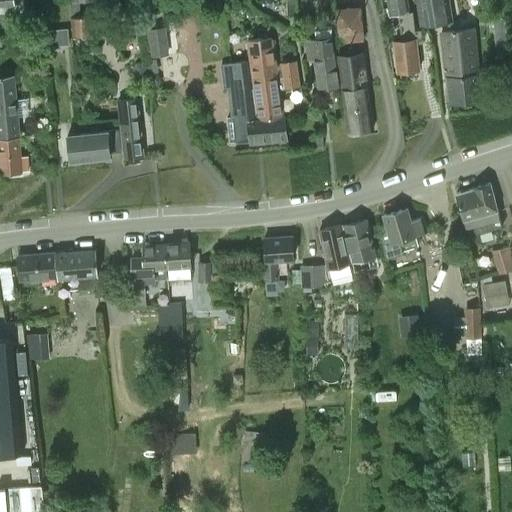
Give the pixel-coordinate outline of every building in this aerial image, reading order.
[(70,0),(71,16),(72,37),(92,35),(91,15),(80,16),(80,0),(81,0),(88,0),(89,4),(100,3),(99,0),(70,0)] [(297,15),(295,0),(285,0),(287,9),(285,9),(286,16),(297,15)] [(402,12),(404,32),(405,40),(394,41),(397,72),(420,69),(417,44),(424,43),(423,30),(416,31),(414,11),(410,12),(409,0),(389,0),(391,13),(402,12)] [(418,0),(423,25),(453,19),(450,0),(418,0)] [(339,43),(364,40),(361,6),(335,8),(339,43)] [(443,31),(446,67),(449,103),(481,101),(474,29),(443,31)] [(247,40),(253,80),(297,74),(295,61),(275,64),(272,40),(269,37),(247,40)] [(339,86),(333,40),(332,37),(304,39),(307,62),(315,61),(319,88),(339,86)] [(340,57),(344,94),(349,135),(372,132),(363,54),(349,56),(349,52),(344,52),(345,56),(340,57)] [(285,117),(259,119),(255,120),(246,61),(221,65),(225,88),(230,87),(236,142),(250,140),(251,143),(287,140),(285,117)] [(253,80),(259,119),(285,117),(285,116),(283,117),(279,89),(299,85),(297,74),(253,80)] [(0,173),(28,172),(27,157),(20,158),(14,75),(0,76),(0,173)] [(124,160),(143,158),(139,115),(137,96),(117,98),(120,118),(124,160)] [(70,161),(110,157),(110,153),(121,152),(119,130),(99,132),(99,127),(89,128),(90,133),(67,135),(70,161)] [(468,235),(502,226),(490,181),(473,186),(473,187),(457,191),(468,235)] [(399,238),(415,233),(415,232),(426,229),(422,216),(411,220),(407,207),(383,213),(388,229),(379,232),(387,258),(404,253),(399,238)] [(376,253),(369,228),(366,218),(343,223),(352,258),(376,253)] [(320,229),(327,262),(328,265),(329,265),(333,291),(354,286),(349,260),(350,260),(341,223),(320,229)] [(264,279),(279,278),(278,258),(293,257),(292,235),(264,237),(265,258),(263,258),(264,279)] [(166,242),(168,265),(168,280),(191,278),(190,264),(189,241),(182,241),(166,242)] [(132,256),(133,281),(154,280),(167,278),(166,266),(168,265),(166,242),(143,244),(144,256),(132,256)] [(501,272),(511,270),(511,250),(511,246),(494,249),(501,272)] [(55,251),(57,275),(57,277),(76,275),(77,288),(98,286),(95,248),(74,250),(55,251)] [(20,277),(57,275),(55,251),(40,253),(34,253),(18,255),(18,265),(20,277)] [(200,280),(212,280),(211,261),(199,262),(200,280)] [(303,285),(323,284),(325,283),(324,264),(302,265),(303,285)] [(225,273),(212,273),(212,280),(212,281),(212,285),(225,285),(225,273)] [(2,277),(3,293),(12,292),(10,276),(2,277)] [(481,338),(480,306),(464,306),(465,338),(481,338)] [(318,319),(307,319),(307,336),(318,336),(318,319)] [(32,333),(34,358),(49,357),(48,332),(32,333)] [(318,336),(307,336),(307,354),(318,354),(318,336)] [(0,337),(0,453),(19,452),(24,452),(13,337),(8,337),(0,337)] [(189,407),(185,347),(168,349),(171,390),(180,389),(179,407),(189,407)]
